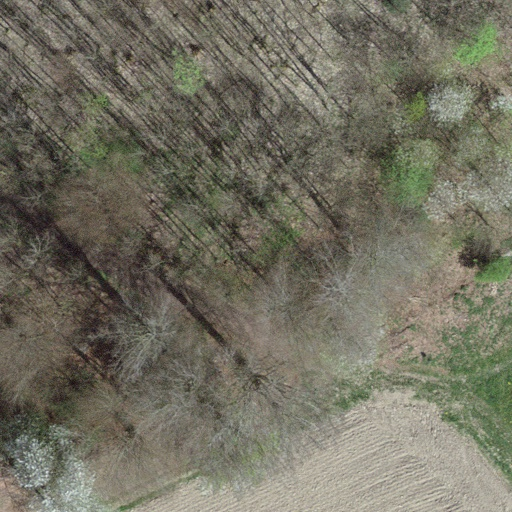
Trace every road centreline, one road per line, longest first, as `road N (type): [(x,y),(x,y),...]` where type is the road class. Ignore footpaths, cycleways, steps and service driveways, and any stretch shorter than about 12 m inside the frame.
road 1 (track): [(386,365),(0,172)]
road 2 (track): [(386,365),(60,511)]
road 3 (track): [(511,452),(434,388),(386,365)]
